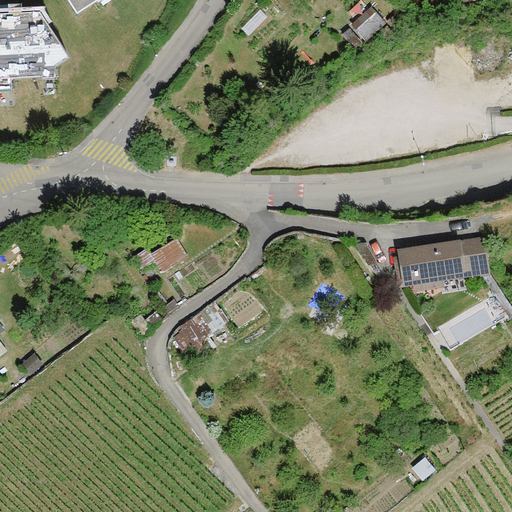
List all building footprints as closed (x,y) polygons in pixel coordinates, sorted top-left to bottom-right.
[(66,0),(76,14),(98,0),(66,0)] [(0,13),(0,84),(47,80),(68,58),(33,11),(0,13)] [(384,22),(375,12),(357,30),(366,39),(384,22)] [(159,247),(169,264),(192,252),(183,234),(159,247)] [(415,278),(440,274),(441,279),(488,271),(483,238),(399,250),(403,275),(415,273),(415,278)] [(36,352),(22,364),(35,379),(49,367),(36,352)] [(435,469),(425,457),(414,466),(424,478),(435,469)]
